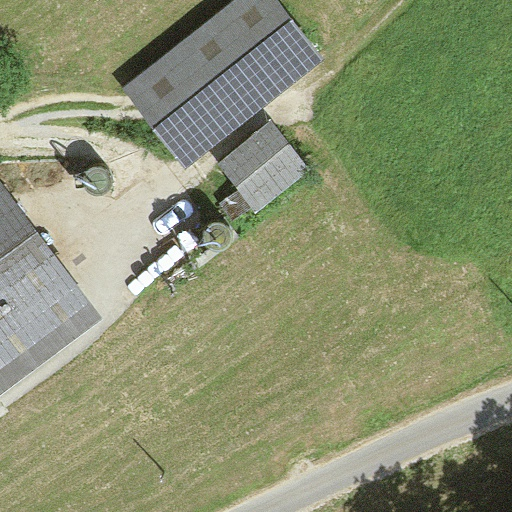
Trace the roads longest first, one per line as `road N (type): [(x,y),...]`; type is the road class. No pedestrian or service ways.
road 1 (track): [(0,139),(71,150),(132,192),(146,232),(137,286),(0,396)]
road 2 (track): [(138,210),(190,183),(399,0)]
road 3 (track): [(258,511),(511,402)]
